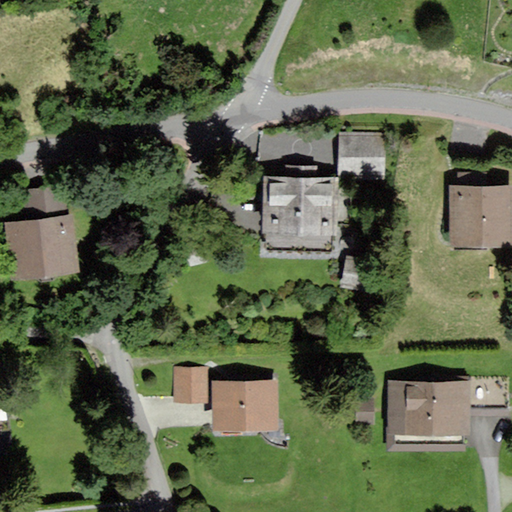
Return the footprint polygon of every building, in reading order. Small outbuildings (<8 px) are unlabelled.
[(385,171),(387,128),(343,126),(342,170),(385,171)] [(285,177),(261,176),(261,231),(329,232),(330,177),(312,176),(312,167),(285,167),(285,177)] [(508,188),(446,186),(445,242),(507,243),(508,188)] [(63,189),(24,193),(27,220),(1,223),(8,275),(73,267),(63,189)] [(202,372),(175,371),(174,400),(201,402),(202,372)] [(273,382),(212,384),(213,428),(274,427),(273,382)] [(462,384),(388,384),(388,448),(462,449),(462,384)]
